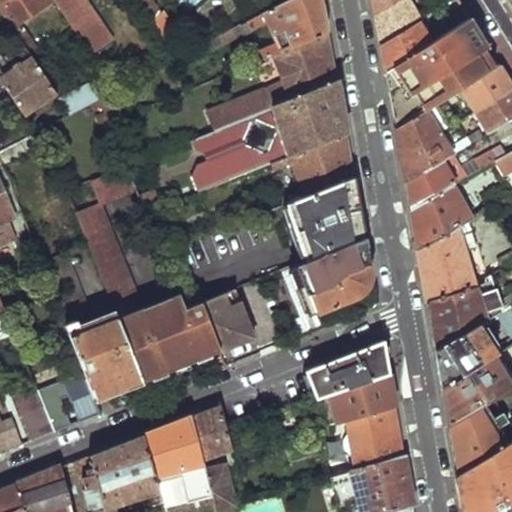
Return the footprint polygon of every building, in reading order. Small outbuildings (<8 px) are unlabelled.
[(0,0),(0,11),(28,54),(37,48),(19,19),(47,4),(44,0),(0,0)] [(54,0),(93,56),(113,42),(85,0),(54,0)] [(137,0),(151,22),(160,13),(152,0),(137,0)] [(293,0),(221,37),(226,49),(269,26),(277,44),(261,51),(264,61),(330,34),(326,10),(323,0),(293,0)] [(372,0),(375,14),(397,0),(372,0)] [(397,0),(375,14),(380,41),(412,21),(419,17),(416,12),(413,13),(409,4),(415,0),(397,0)] [(412,21),(380,41),(385,70),(391,66),(469,19),(463,8),(421,35),(412,21)] [(151,22),(162,40),(172,33),(160,13),(151,22)] [(469,19),(391,66),(400,83),(388,90),(395,128),(425,109),(442,98),(452,93),(459,88),(485,72),(478,60),(485,45),(469,19)] [(206,114),(211,130),(230,123),(338,82),(334,59),(330,34),(264,61),(254,65),(256,73),(276,67),(284,90),(268,97),(265,92),(206,114)] [(487,47),(485,45),(478,60),(485,72),(498,65),(487,47)] [(0,78),(24,115),(55,94),(29,55),(10,67),(4,58),(0,59),(0,78)] [(485,72),(459,88),(474,111),(511,88),(505,77),(498,65),(485,72)] [(391,66),(385,70),(388,90),(400,83),(391,66)] [(0,136),(26,117),(24,115),(0,78),(0,136)] [(63,107),(69,116),(102,98),(116,91),(108,79),(63,107)] [(187,142),(191,153),(197,156),(200,164),(195,166),(190,178),(197,195),(269,166),(348,135),(338,82),(230,123),(231,125),(187,142)] [(474,111),(488,133),(511,118),(511,88),(474,111)] [(111,123),(146,109),(143,102),(122,109),(116,91),(102,98),(111,123)] [(442,98),(447,106),(457,100),(452,93),(442,98)] [(425,109),(430,117),(437,112),(447,106),(442,98),(425,109)] [(398,145),(400,157),(439,133),(430,117),(425,109),(395,128),(398,145)] [(446,128),(437,112),(430,117),(439,133),(446,128)] [(467,137),(470,144),(481,138),(477,131),(467,137)] [(403,171),(405,183),(452,155),(448,148),(439,133),(400,157),(403,171)] [(283,198),(286,206),(356,178),(352,157),(348,135),(269,166),(271,172),(292,164),(302,190),(283,198)] [(448,148),(452,155),(453,154),(470,144),(467,137),(448,148)] [(511,137),(490,150),(495,159),(511,149),(511,137)] [(511,169),(511,149),(495,159),(492,161),(500,174),(501,176),(511,169)] [(473,160),(478,169),(492,161),(495,159),(490,150),(473,160)] [(452,155),(405,183),(408,199),(409,209),(450,185),(466,176),(460,167),(453,154),(452,155)] [(478,169),(473,160),(460,167),(466,176),(477,169),(478,169)] [(477,169),(485,183),(500,174),(492,161),(478,169),(477,169)] [(128,166),(94,180),(103,202),(137,188),(128,166)] [(0,246),(4,245),(0,233),(0,221),(15,215),(0,178),(0,246)] [(286,206),(308,261),(366,236),(361,208),(356,178),(286,206)] [(413,230),(416,250),(453,228),(464,221),(469,219),(450,185),(409,209),(413,230)] [(155,192),(141,198),(148,216),(162,210),(155,192)] [(103,202),(79,212),(119,314),(119,315),(144,306),(103,202)] [(151,225),(161,250),(180,240),(172,218),(151,225)] [(453,228),(464,253),(476,248),(464,221),(453,228)] [(416,250),(426,301),(478,288),(464,253),(453,228),(416,250)] [(366,236),(308,261),(300,265),(315,311),(362,292),(367,287),(370,283),(372,273),(366,236)] [(511,252),(497,261),(500,269),(511,262),(511,252)] [(47,266),(71,328),(80,323),(92,317),(68,257),(47,266)] [(426,301),(434,351),(478,324),(496,313),(511,303),(511,293),(498,302),(490,274),(484,278),(482,287),(478,288),(426,301)] [(185,313),(177,293),(144,306),(119,315),(144,380),(202,358),(208,375),(229,367),(224,354),(205,304),(185,313)] [(205,304),(224,354),(249,342),(233,293),(205,304)] [(511,303),(496,313),(511,338),(511,303)] [(71,334),(97,400),(145,382),(144,380),(119,315),(119,314),(82,330),(73,333),(71,334)] [(71,328),(73,333),(82,330),(80,323),(71,328)] [(434,351),(441,388),(492,357),(497,354),(478,324),(434,351)] [(304,373),(315,400),(318,400),(330,395),(391,376),(388,360),(385,343),(304,373)] [(441,388),(448,426),(486,403),(511,387),(492,357),(441,388)] [(394,393),(391,376),(330,395),(337,425),(346,423),(396,408),(394,393)] [(31,443),(57,433),(53,425),(40,391),(14,401),(31,443)] [(337,425),(330,395),(318,400),(324,429),(337,425)] [(448,426),(456,472),(509,441),(501,427),(510,422),(503,411),(494,417),(486,403),(448,426)] [(191,417),(200,452),(231,443),(222,405),(191,417)] [(0,407),(0,455),(23,446),(12,421),(0,426),(0,425),(0,410),(1,410),(0,407)] [(328,463),(331,478),(349,473),(405,458),(401,434),(396,408),(346,423),(354,456),(328,463)] [(173,424),(182,463),(201,457),(200,452),(191,417),(173,424)] [(57,433),(66,430),(63,421),(53,425),(57,433)] [(83,492),(88,506),(100,503),(103,511),(160,493),(154,467),(168,462),(161,429),(75,462),(80,482),(83,481),(85,492),(83,492)] [(511,438),(509,441),(456,472),(462,511),(484,511),(511,495),(511,438)] [(201,457),(203,461),(233,452),(231,443),(200,452),(201,457)] [(349,473),(359,511),(393,511),(413,506),(409,483),(405,458),(349,473)] [(204,469),(215,511),(226,511),(226,507),(232,507),(223,464),(204,469)] [(22,511),(72,511),(61,467),(14,485),(22,511)] [(0,490),(0,511),(22,511),(14,485),(0,490)] [(511,511),(511,495),(484,511),(511,511)]
